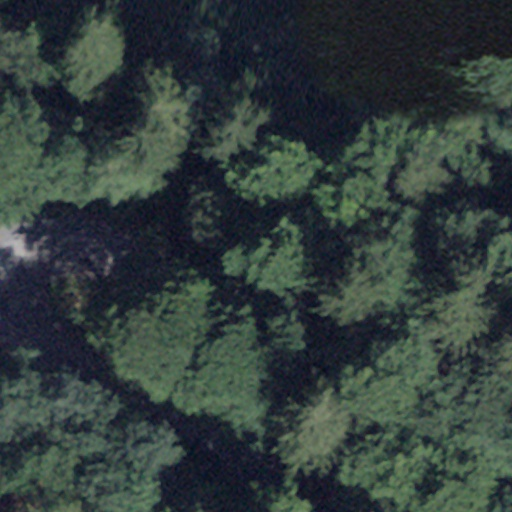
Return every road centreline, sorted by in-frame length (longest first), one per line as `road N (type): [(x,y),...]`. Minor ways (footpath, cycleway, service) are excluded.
road 1 (track): [(511,359),(262,270),(65,236),(21,247),(0,267)]
road 2 (track): [(0,305),(22,334),(171,408),(254,468),(295,511)]
